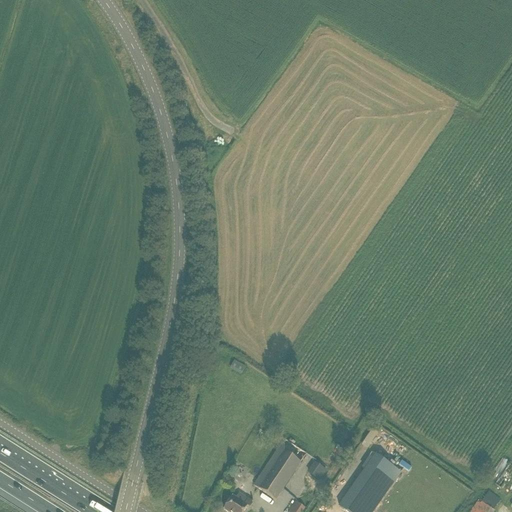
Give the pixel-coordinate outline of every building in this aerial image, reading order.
[(236,361),(232,369),(243,375),(247,367),(236,361)] [(368,453),(378,434),(372,431),(362,450),(368,453)] [(275,502),(307,455),(284,440),(253,487),(275,502)] [(344,511),(373,511),(400,475),(376,457),(339,508),(344,511)] [(501,489),(511,473),(511,466),(509,464),(495,485),(501,489)] [(483,503),(478,500),(471,511),(493,511),(501,498),(490,491),(483,503)] [(223,510),(226,511),(243,511),(247,507),(250,509),(253,504),(238,494),(235,499),(232,497),(223,510)] [(302,511),(305,508),(296,502),(288,511),(302,511)]
